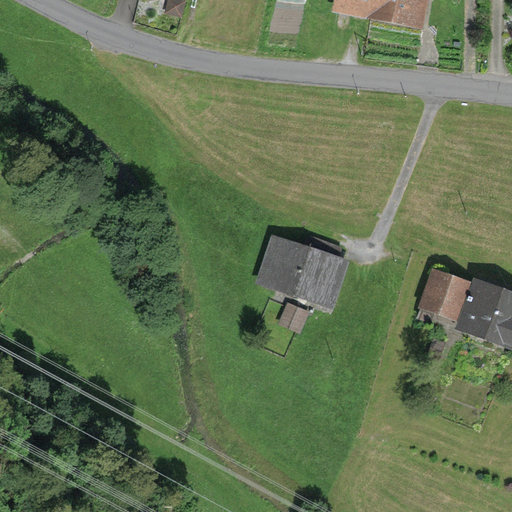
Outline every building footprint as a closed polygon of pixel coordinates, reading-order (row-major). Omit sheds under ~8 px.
[(340,0),(339,7),(421,23),(425,0),(340,0)] [(327,260),(332,246),(308,237),(302,251),(276,243),(263,281),(330,303),(342,264),(327,260)] [(431,323),(436,310),(469,323),(482,289),(476,287),(476,289),(436,275),(419,319),(431,323)] [(511,299),(482,289),(469,323),(467,327),(511,344),(511,299)] [(289,308),(282,323),(298,330),(304,314),(289,308)] [(433,341),(427,358),(438,362),(444,345),(433,341)]
